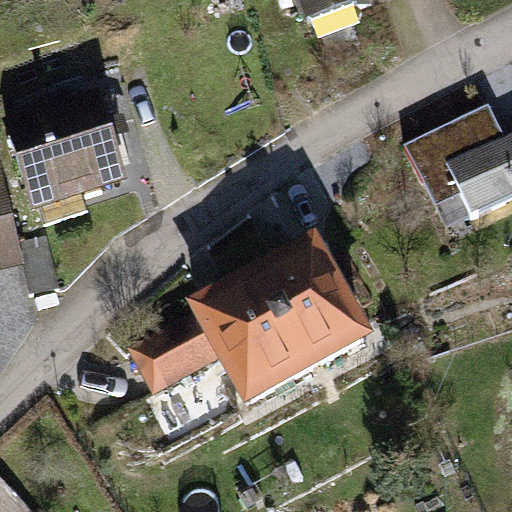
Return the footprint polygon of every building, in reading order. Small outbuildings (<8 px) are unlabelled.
[(301,0),(306,14),(346,0),(301,0)] [(101,84),(9,114),(44,220),(90,205),(86,193),(132,178),(101,84)] [(511,133),(501,108),(421,145),(461,233),(511,209),(511,133)] [(0,270),(25,263),(0,181),(0,270)] [(388,341),(334,240),(157,333),(184,385),(235,359),(261,408),(388,341)] [(0,511),(38,511),(0,472),(0,511)]
